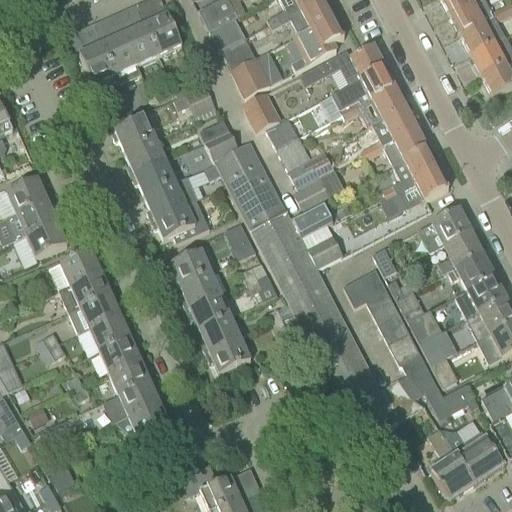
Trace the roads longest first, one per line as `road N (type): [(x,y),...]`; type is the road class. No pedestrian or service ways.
road 1 (residential): [(281,511),(244,430),(206,447),(132,283),(127,239),(89,154),(64,141),(21,45)]
road 2 (residential): [(471,165),(385,0)]
